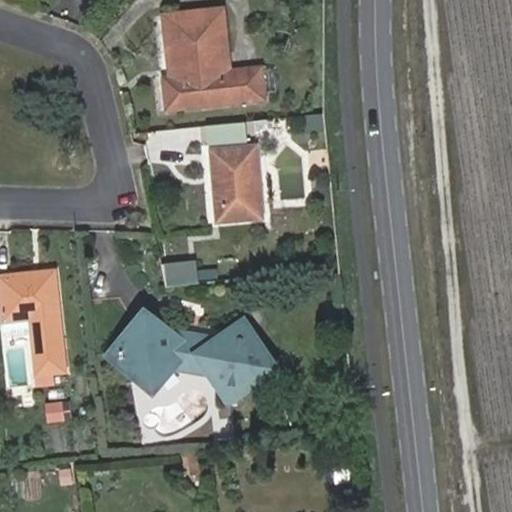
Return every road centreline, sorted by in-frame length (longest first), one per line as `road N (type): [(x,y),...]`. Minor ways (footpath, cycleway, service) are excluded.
road 1 (tertiary): [(426,511),(379,0)]
road 2 (track): [(432,0),(476,511)]
road 3 (residential): [(0,24),(75,55),(107,182),(93,212)]
